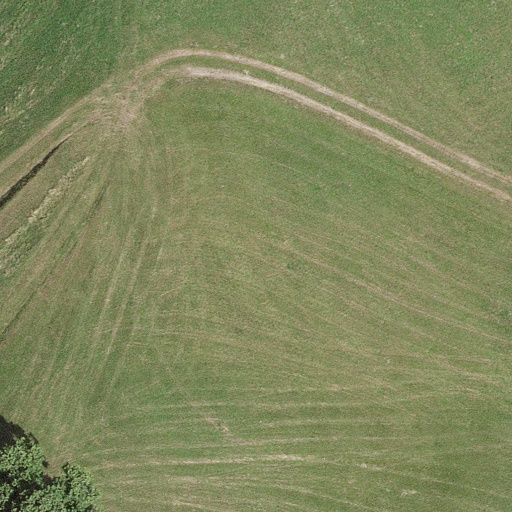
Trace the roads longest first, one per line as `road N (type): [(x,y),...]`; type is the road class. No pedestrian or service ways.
road 1 (track): [(0,181),(63,131),(148,87),(214,74),(281,86),(511,192)]
road 2 (track): [(148,87),(0,311)]
